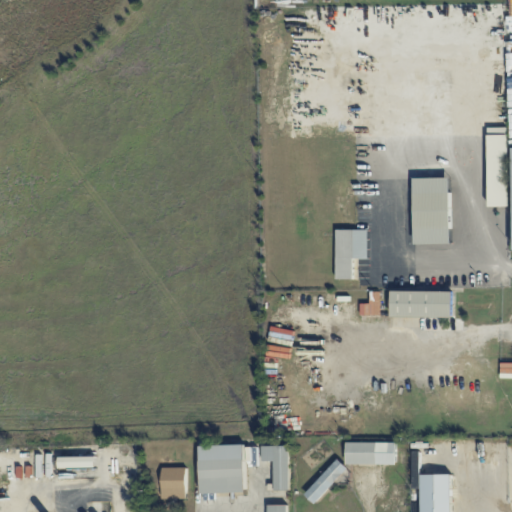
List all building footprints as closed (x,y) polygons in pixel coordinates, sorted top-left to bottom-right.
[(490,207),(508,206),(507,127),(488,127),(490,207)] [(450,177),(414,178),(415,244),(452,244),(450,177)] [(354,279),(354,259),(368,259),(369,230),(337,230),(336,279),(354,279)] [(360,314),(379,315),(380,291),(370,291),(370,304),(361,304),(360,314)] [(454,318),(454,292),(392,291),(391,317),(454,318)] [(397,442),(347,442),(347,464),(397,464),(397,442)] [(245,444),(201,446),(202,493),(246,492),(245,444)] [(290,490),(289,445),(262,446),(263,461),(274,461),(275,490),(290,490)] [(305,494),(315,504),(348,469),(338,459),(305,494)] [(162,468),(163,500),(186,499),(186,467),(162,468)] [(452,511),(452,474),(421,474),(421,511),(452,511)]
